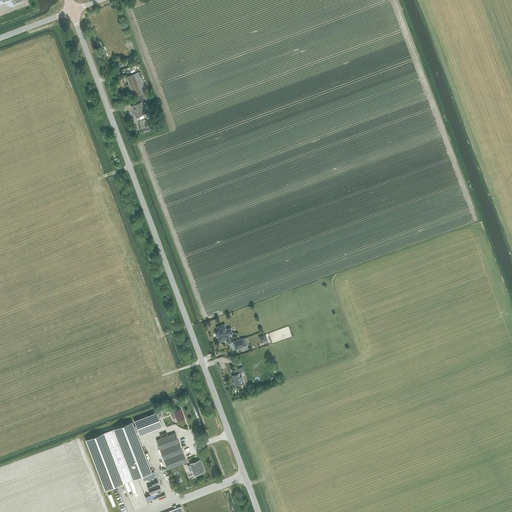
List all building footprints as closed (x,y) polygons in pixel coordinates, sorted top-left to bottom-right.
[(150,100),(148,95),(147,92),(139,72),(126,77),(134,97),(137,96),(139,103),(145,101),(146,102),(150,100)] [(144,118),(143,115),(138,103),(131,106),(136,118),(139,117),(140,120),(144,118)] [(222,341),(223,343),(227,342),(226,340),(228,339),(228,338),(229,338),(228,335),(232,334),(230,329),(226,330),(224,325),(217,328),(218,332),(216,332),(219,341),(222,341)] [(233,342),(236,349),(245,345),(243,339),(233,342)] [(239,370),(237,371),(234,372),(235,374),(232,376),(235,386),(244,383),(241,373),(244,371),(243,367),(239,369),(239,370)] [(177,420),(184,418),(180,408),(174,410),(174,411),(172,412),(172,411),(170,411),(173,419),(176,418),(177,420)] [(159,417),(163,415),(161,410),(134,420),(136,425),(134,426),(132,422),(85,439),(105,490),(123,483),(152,472),(137,435),(162,426),(159,417)] [(186,462),(185,460),(175,432),(156,440),(168,469),(186,462)] [(194,475),(204,471),(199,457),(189,461),(190,465),(187,466),(189,471),(193,470),(194,475)]
